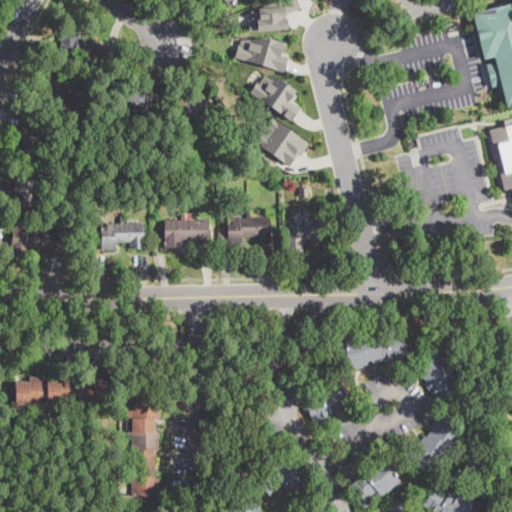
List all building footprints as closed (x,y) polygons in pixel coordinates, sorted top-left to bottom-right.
[(248,18),(249,31),(288,28),(286,12),(299,7),(296,0),(279,0),(281,5),(251,8),(251,18),(248,18)] [(511,104),(506,106),(501,86),(492,88),(491,87),(486,64),(495,62),(493,56),(483,59),(472,12),(511,1),(511,104)] [(109,46),(107,63),(70,58),(71,48),(61,46),(64,20),(81,22),(79,38),(94,40),(93,44),(109,46)] [(244,31),(235,57),(283,71),(288,55),(283,54),(287,43),(244,31)] [(71,93),(66,111),(39,103),(44,85),(40,84),(46,67),(71,74),(66,92),(71,93)] [(266,71),(250,92),(291,120),(300,107),(290,101),(297,91),(266,71)] [(159,95),(149,114),(125,102),(135,82),(159,95)] [(199,117),(201,121),(195,123),(194,120),(184,123),(176,101),(201,91),(209,113),(199,117)] [(273,116),(255,141),(289,166),(297,153),(300,155),(308,142),(273,116)] [(511,118),(511,190),(511,188),(504,189),(489,130),(505,126),(503,120),(511,118)] [(45,126),(41,153),(20,149),(24,123),(45,126)] [(38,180),(34,206),(12,203),(16,177),(38,180)] [(185,211),(185,220),(209,220),(210,238),(184,239),(184,248),(165,248),(165,221),(180,220),(180,211),(185,211)] [(304,251),(286,251),(286,237),(288,237),(288,225),(304,225),(304,215),(324,215),(324,239),(304,239),(304,251)] [(124,217),(124,223),(144,223),(144,249),(130,249),(130,242),(117,242),(117,250),(104,250),(103,224),(120,224),(120,217),(124,217)] [(271,218),(271,243),(256,243),(256,237),(243,237),(243,243),(227,243),(227,224),(233,224),(233,218),(271,218)] [(56,243),(55,250),(55,251),(31,249),(30,256),(11,255),(13,227),(57,231),(56,243)] [(387,331),(389,337),(403,334),(407,355),(400,357),(400,358),(385,362),(385,360),(373,362),(373,360),(368,361),(368,365),(362,366),(363,368),(349,371),(345,351),(347,351),(345,340),(387,331)] [(448,376),(457,388),(441,401),(436,395),(434,396),(425,384),(427,382),(423,377),(422,378),(415,369),(439,351),(450,365),(448,366),(453,373),(448,376)] [(336,375),(340,384),(343,383),(350,403),(339,407),(339,406),(332,409),(335,415),(320,421),(320,419),(313,422),(306,403),(320,397),(317,389),(324,386),(322,380),(336,375)] [(80,377),(80,380),(107,379),(108,404),(61,405),(61,402),(51,403),(51,405),(30,406),(30,404),(16,404),(15,382),(27,381),(26,379),(61,378),(61,377),(80,377)] [(147,396),(147,401),(160,401),(160,418),(155,418),(155,432),(159,432),(159,448),(155,448),(155,478),(158,478),(158,495),(130,496),(130,478),(133,478),(132,396),(147,396)] [(463,435),(453,450),(451,448),(442,462),(438,460),(428,475),(403,458),(412,444),(414,441),(419,444),(425,435),(427,436),(433,428),(431,427),(439,416),(454,426),(452,428),(463,435)] [(271,428),(266,430),(262,422),(267,419),(271,428)] [(401,481),(388,492),(387,491),(382,496),(380,494),(379,496),(376,492),(366,500),(353,484),(356,481),(355,479),(381,457),(401,481)] [(298,484),(299,486),(289,493),(284,485),(270,496),(258,480),(286,459),(302,481),(298,484)] [(435,488),(446,495),(450,490),(457,495),(461,490),(476,500),(468,511),(469,511),(429,511),(427,510),(428,509),(423,505),(435,488)] [(261,504),(260,511),(229,511),(230,501),(261,504)] [(384,511),(390,510),(390,507),(407,503),(409,511),(384,511)]
